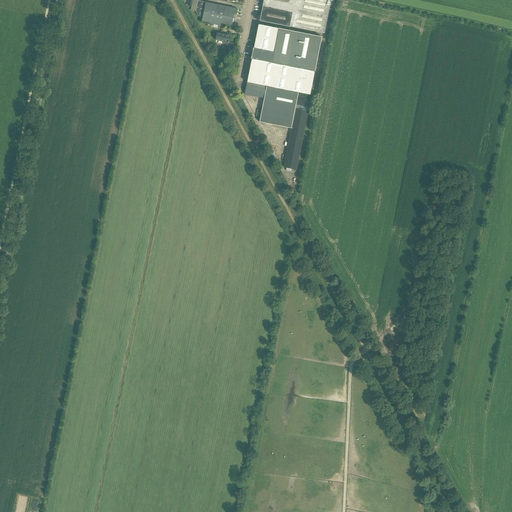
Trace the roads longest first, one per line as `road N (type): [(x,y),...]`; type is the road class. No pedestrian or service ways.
road 1 (track): [(368,347),(171,0)]
road 2 (tertiary): [(0,290),(58,0)]
